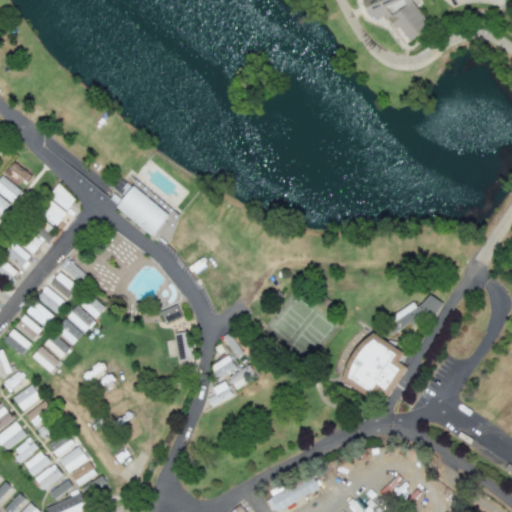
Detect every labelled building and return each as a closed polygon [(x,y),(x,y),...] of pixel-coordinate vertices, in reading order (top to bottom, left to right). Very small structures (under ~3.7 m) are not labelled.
[(364,0),(367,19),(388,16),(390,29),(404,27),(405,37),(426,34),(422,4),(416,5),(414,0),(364,0)] [(0,177),(0,215),(21,193),(2,175),(0,177)] [(66,210),(75,198),(57,184),(48,196),(66,210)] [(115,209),(152,236),(168,213),(132,187),(115,209)] [(39,212),(55,226),(65,214),(49,201),(39,212)] [(169,212),(153,237),(163,243),(179,218),(169,212)] [(32,229),(43,239),(53,228),(42,218),(32,229)] [(21,245),(31,254),(42,242),(31,233),(21,245)] [(3,252),(18,267),(29,258),(14,242),(3,252)] [(58,266),(81,285),(87,277),(65,258),(58,266)] [(49,286),(69,299),(77,286),(57,273),(49,286)] [(63,300),(44,287),(36,299),(55,312),(63,300)] [(439,306),(431,293),(387,319),(390,323),(382,328),(388,337),(439,306)] [(104,308),(89,295),(79,305),(94,319),(104,308)] [(53,315),(33,302),(25,313),(45,327),(53,315)] [(66,317),(85,333),(94,322),(76,306),(66,317)] [(14,327),(32,341),(41,329),(23,315),(14,327)] [(72,345),(81,334),(64,319),(55,330),(72,345)] [(2,341),(20,356),(30,344),(12,329),(2,341)] [(222,336),(234,358),(244,353),(232,331),(222,336)] [(338,379),(367,397),(371,390),(386,399),(406,368),(397,362),(403,352),(368,331),(338,379)] [(70,348),(53,333),(43,344),(60,359),(70,348)] [(189,361),(187,333),(175,334),(177,362),(189,361)] [(58,361),(40,346),(31,357),(49,372),(58,361)] [(235,370),(228,356),(208,366),(215,380),(235,370)] [(210,407),(232,397),(230,393),(256,381),(248,366),(224,377),(226,381),(211,388),(214,395),(206,399),(210,407)] [(40,399),(31,385),(11,398),(21,412),(40,399)] [(42,440),(56,431),(44,413),(50,409),(44,401),(25,414),(42,440)] [(0,446),(3,451),(25,435),(14,420),(13,421),(3,407),(0,408),(0,446)] [(53,456),(73,447),(67,434),(47,444),(53,456)] [(11,450),(19,462),(37,449),(29,438),(11,450)] [(65,472),(86,462),(79,448),(58,458),(65,472)] [(23,463),(31,476),(49,464),(41,452),(23,463)] [(69,472),(76,486),(96,476),(89,463),(69,472)] [(33,478),(41,490),(61,476),(53,464),(33,478)] [(270,511),(319,491),(312,477),(264,498),(270,511)] [(52,499),(72,488),(68,481),(48,492),(52,499)] [(44,504),(46,511),(80,511),(80,510),(85,508),(81,497),(106,488),(103,482),(44,504)] [(1,509),(3,511),(11,511),(24,500),(18,493),(1,509)] [(38,511),(29,502),(19,511),(38,511)]
